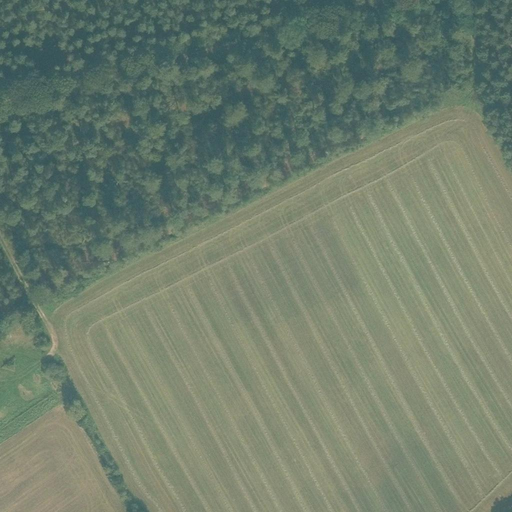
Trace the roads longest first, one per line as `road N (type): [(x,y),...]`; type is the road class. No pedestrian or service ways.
road 1 (track): [(0,100),(282,33)]
road 2 (track): [(282,33),(430,0)]
road 3 (track): [(0,239),(52,338),(45,358)]
